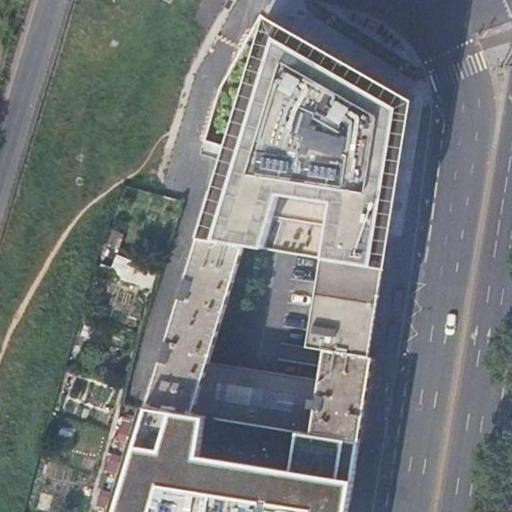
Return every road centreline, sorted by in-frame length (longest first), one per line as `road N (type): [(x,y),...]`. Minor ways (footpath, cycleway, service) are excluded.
road 1 (primary): [(435,12),(458,55),(467,105),(408,511)]
road 2 (primary): [(462,511),(511,226)]
road 3 (residential): [(0,167),(51,0)]
